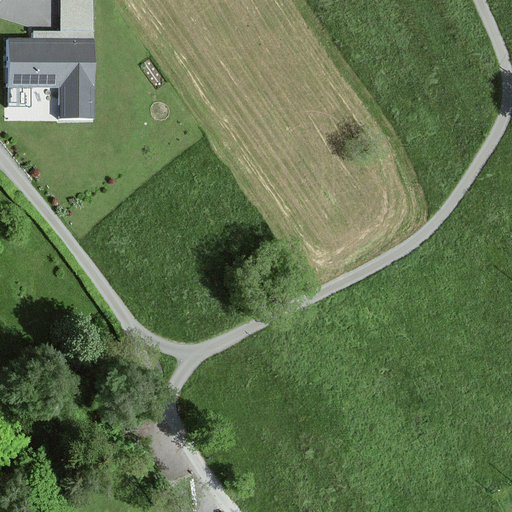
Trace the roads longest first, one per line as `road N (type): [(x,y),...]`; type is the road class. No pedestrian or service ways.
road 1 (unclassified): [(479,0),(506,68),(507,102),(495,136),(437,219),(365,270),(216,345),(188,351)]
road 2 (unclassified): [(147,336),(0,156)]
road 3 (residential): [(232,511),(166,402)]
